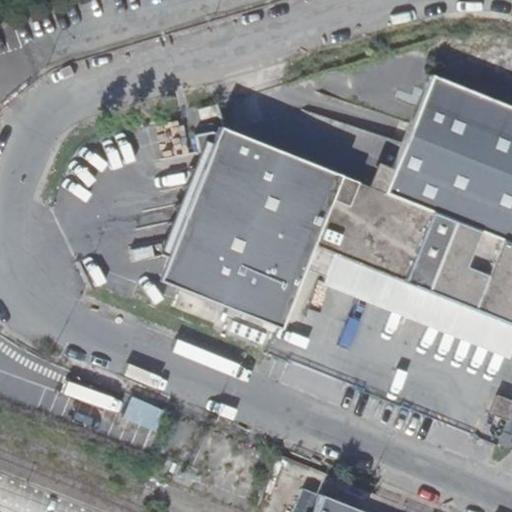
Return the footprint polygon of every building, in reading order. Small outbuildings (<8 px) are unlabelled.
[(511,244),(511,106),(432,75),(384,193),(511,244)] [(161,282),(275,325),(335,173),(224,129),(161,282)] [(511,244),(384,193),(335,173),(275,325),(279,326),(305,266),(314,244),(511,320),(511,244)] [(511,344),(511,342),(511,320),(314,244),(305,266),(511,344)] [(487,414),(505,421),(511,404),(511,401),(495,395),(487,414)] [(359,511),(318,495),(310,511),(359,511)]
